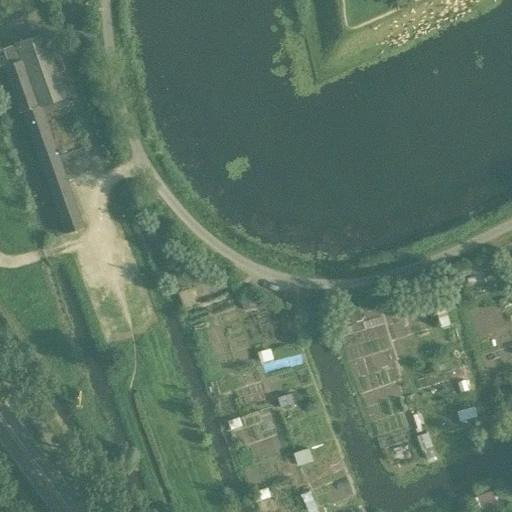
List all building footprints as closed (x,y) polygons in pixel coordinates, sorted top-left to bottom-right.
[(62,164),(86,155),(83,147),(59,156),(44,114),(69,104),(44,34),(3,49),(9,64),(4,66),(21,112),(22,112),(65,233),(84,227),(62,164)] [(276,398),(279,408),(293,403),(290,393),(276,398)] [(474,406),(456,411),(459,421),(476,416),(474,406)] [(425,433),(417,436),(426,461),(435,458),(425,433)] [(473,497),(478,510),(495,504),(490,491),(473,497)]
